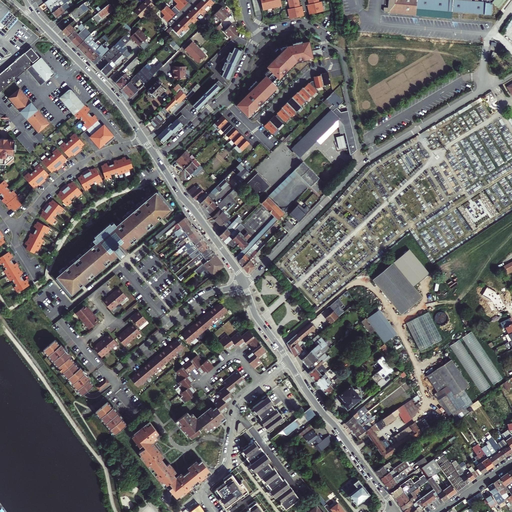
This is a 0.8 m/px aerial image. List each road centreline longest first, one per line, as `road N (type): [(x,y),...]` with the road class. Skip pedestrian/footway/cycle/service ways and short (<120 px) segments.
road 1 (unclassified): [(361,164),(488,86),(485,49)]
road 2 (tertiary): [(288,361),(396,510)]
road 3 (residential): [(108,376),(202,297),(244,283)]
road 4 (residential): [(244,283),(361,164)]
road 5 (residential): [(156,157),(231,89),(259,36)]
road 6 (residential): [(144,139),(71,170),(16,229)]
road 7 (tertiary): [(38,20),(144,139)]
road 8 (tertiary): [(156,157),(244,283)]
road 9 (residential): [(211,511),(204,490),(228,461),(239,403),(261,383)]
